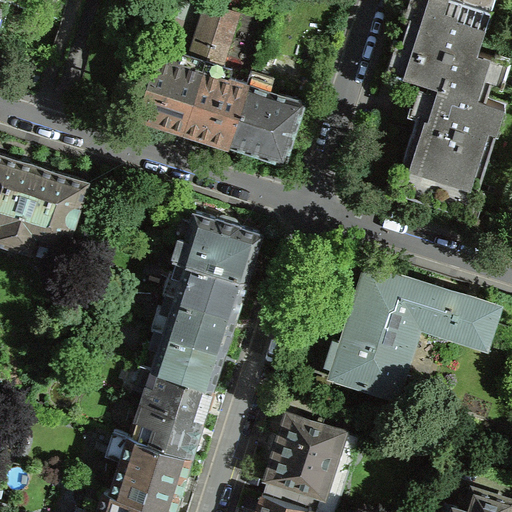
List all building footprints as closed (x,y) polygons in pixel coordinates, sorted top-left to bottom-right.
[(401,57),(396,71),(428,81),(485,98),(499,56),(477,49),(491,7),(470,0),(419,0),(414,15),(410,14),(401,42),(405,43),(401,57)] [(184,127),(212,40),(196,35),(190,53),(180,50),(177,59),(158,53),(139,113),(160,120),(184,127)] [(222,63),(228,45),(212,40),(184,127),(202,133),(229,142),(248,82),(229,76),(232,67),(222,63)] [(485,98),(428,81),(421,105),(403,158),(407,159),(398,188),(466,210),(476,181),(480,182),(505,104),(485,98)] [(248,82),(229,142),(285,160),(291,140),(304,100),(248,82)] [(0,239),(11,243),(37,164),(8,155),(0,151),(0,239)] [(66,245),(87,180),(67,173),(37,164),(11,243),(59,258),(63,244),(66,245)] [(105,232),(115,202),(97,196),(87,226),(105,232)] [(178,237),(173,254),(247,278),(248,275),(249,275),(254,272),(257,261),(255,256),(254,255),(262,230),(241,224),(239,223),(240,222),(217,214),(217,216),(194,209),(193,210),(178,205),(169,234),(178,237)] [(240,301),(247,278),(173,254),(172,255),(177,257),(173,270),(170,269),(163,290),(236,313),(240,301)] [(333,336),(325,362),(337,366),(334,373),(414,399),(421,375),(401,369),(422,304),(438,310),(441,303),(428,299),(433,285),(378,268),(369,265),(345,340),(333,336)] [(489,326),(496,305),(441,288),(433,285),(428,299),(441,303),(438,310),(489,326)] [(152,325),(224,348),(226,344),(229,346),(232,337),(234,330),(231,329),(236,313),(163,290),(163,291),(166,292),(162,305),(159,304),(152,325)] [(147,339),(141,361),(213,384),(217,372),(224,348),(152,325),(152,326),(155,327),(151,340),(147,339)] [(212,388),(213,384),(141,361),(140,362),(144,363),(138,383),(146,386),(141,399),(202,418),(206,407),(207,402),(210,403),(215,389),(212,388)] [(144,419),(138,436),(191,453),(192,449),(195,450),(197,442),(200,436),(197,435),(202,418),(141,399),(136,417),(144,419)] [(288,411),(281,434),(276,433),(271,449),(276,451),(275,454),(268,473),(279,477),(273,496),(323,511),(333,511),(359,434),(288,411)] [(111,490),(173,510),(179,489),(191,453),(138,436),(114,428),(107,452),(122,456),(111,490)] [(508,511),(511,502),(511,499),(486,491),(473,487),(466,508),(453,504),(450,511),(508,511)] [(171,511),(173,510),(111,490),(104,488),(96,511),(92,511),(85,509),(83,511),(171,511)] [(323,511),(273,496),(262,492),(256,511),(323,511)]
